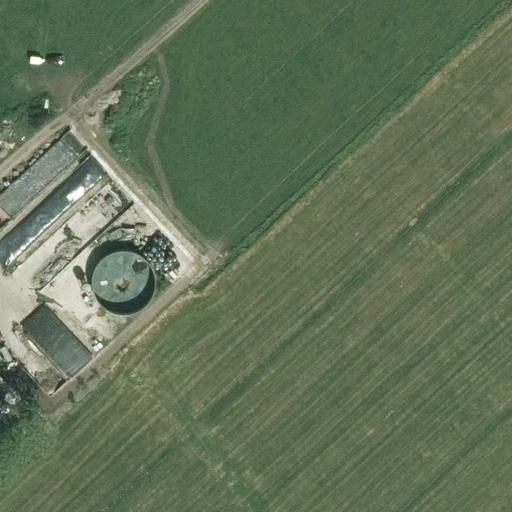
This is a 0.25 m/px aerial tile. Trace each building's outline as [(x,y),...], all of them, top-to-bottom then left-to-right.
[(53,145),(0,199),(20,218),(54,183),(70,199),(88,180),(53,145)] [(0,225),(0,241),(17,230),(10,219),(0,225)] [(73,246),(90,233),(81,221),(64,234),(73,246)] [(91,280),(91,283),(91,285),(92,287),(92,289),(93,292),(93,294),(94,296),(95,298),(96,300),(98,302),(99,303),(101,305),(102,307),(104,308),(106,309),(108,310),(112,312),(116,314),(118,314),(121,314),(123,314),(127,314),(130,314),(134,312),(136,312),(138,311),(142,308),(144,307),(145,305),(147,304),(148,302),(150,300),(151,298),(153,294),(153,292),(154,290),(154,287),(155,285),(155,283),(155,281),(155,278),(154,276),(154,274),(153,272),(152,270),(151,268),(150,266),(149,264),(147,262),(146,260),(144,259),(143,257),(141,256),(139,255),(135,253),(131,252),(128,251),(125,251),(123,251),(120,251),(116,251),(111,253),(107,255),(105,256),(104,257),(102,259),(100,260),(99,262),(97,264),(96,266),(95,268),(94,270),(93,272),(92,274),(92,276),(91,278),(91,280)] [(0,397),(10,388),(0,377),(0,397)]
